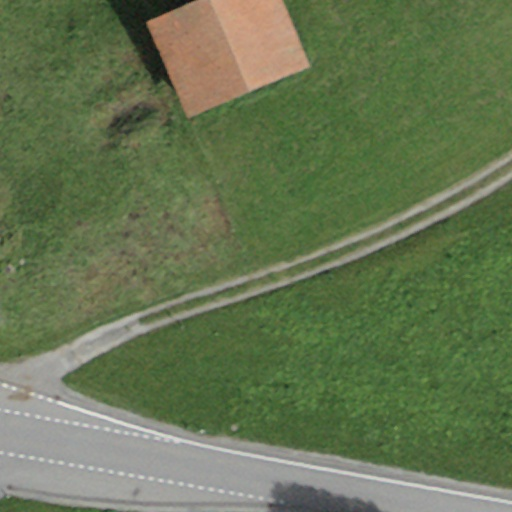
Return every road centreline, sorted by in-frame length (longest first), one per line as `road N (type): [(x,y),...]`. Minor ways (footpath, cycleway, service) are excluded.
road 1 (track): [(0,416),(121,342),(406,223),(511,167)]
road 2 (unclassified): [(0,431),(432,511)]
